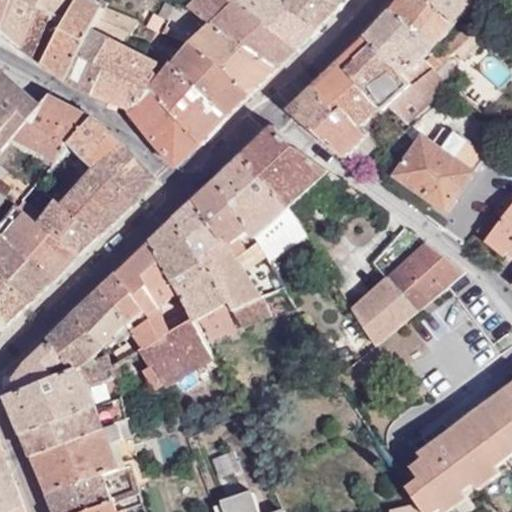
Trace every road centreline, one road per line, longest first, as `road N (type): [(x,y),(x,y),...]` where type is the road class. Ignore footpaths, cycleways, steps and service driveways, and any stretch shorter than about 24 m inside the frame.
road 1 (residential): [(511,307),(271,107)]
road 2 (primary): [(177,190),(0,362)]
road 3 (residential): [(177,190),(110,118),(0,50)]
road 4 (primary): [(381,0),(355,34),(271,107)]
road 5 (residential): [(45,511),(0,383)]
road 6 (primary): [(271,107),(177,190)]
